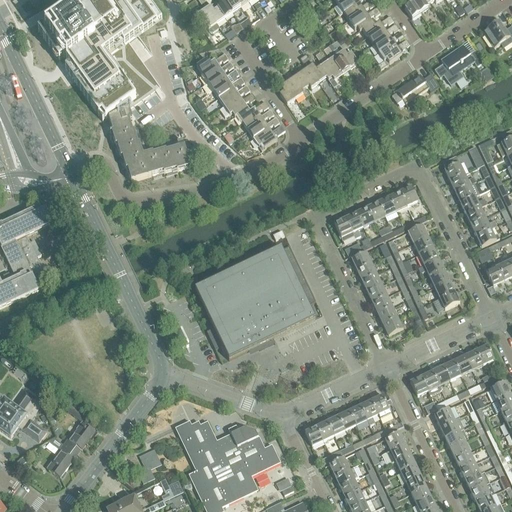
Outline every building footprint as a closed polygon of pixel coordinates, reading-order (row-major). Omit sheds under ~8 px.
[(62,15),(43,29),(48,36),(43,40),(55,55),(59,52),(64,59),(70,67),(65,70),(81,92),(83,90),(90,99),(87,101),(99,117),(101,115),(105,120),(136,99),(107,59),(157,23),(155,20),(159,16),(147,0),(91,0),(65,19),(62,15)] [(206,11),(202,14),(205,19),(209,16),(216,26),(224,21),(214,6),(210,9),(204,0),(201,0),(198,2),(201,7),(203,6),(206,11)] [(214,6),(224,21),(232,16),(225,5),(229,3),(227,0),(215,0),(218,3),(214,6)] [(232,16),(240,10),(233,0),(227,0),(229,3),(225,5),(232,16)] [(233,0),(240,10),(248,5),(244,0),(233,0)] [(368,0),(357,0),(356,1),(355,1),(350,4),(347,0),(337,7),(343,16),(353,8),(356,12),(361,9),(358,5),(363,2),(364,4),(369,0),(368,0)] [(411,22),(420,16),(413,6),(416,3),(414,0),(410,0),(409,1),(408,0),(402,0),(405,3),(405,4),(408,9),(404,11),(411,22)] [(414,0),(416,3),(413,6),(420,16),(428,11),(426,8),(430,5),(426,0),(414,0)] [(361,9),(356,12),(353,8),(343,16),(348,23),(358,16),(361,21),(367,17),(364,13),(368,10),(370,12),(374,8),(371,3),(361,9)] [(460,7),(454,11),(460,18),(465,15),(462,11),(463,11),(460,7)] [(218,29),(216,26),(209,16),(205,19),(202,14),(199,9),(195,12),(198,17),(194,20),(203,32),(206,30),(210,35),(213,35),(218,32),(218,29)] [(359,34),(362,32),(361,32),(372,24),(369,21),(374,18),(375,20),(380,16),(376,11),(367,17),(361,21),(358,16),(348,23),(354,32),(357,30),(359,34)] [(257,16),(251,20),(255,25),(260,21),(257,16)] [(374,28),(372,24),(361,32),(362,32),(367,40),(377,33),(380,37),(385,33),(382,29),(387,26),(388,28),(393,25),(389,19),(380,26),(379,25),(374,28)] [(248,22),(241,27),(245,32),(252,27),(248,22)] [(504,51),(511,45),(511,29),(511,28),(506,32),(504,30),(503,31),(498,24),(482,35),(494,51),(501,46),(504,51)] [(385,33),(380,37),(377,33),(367,40),(372,48),(382,41),(385,45),(390,42),(390,41),(387,37),(392,34),(393,36),(399,33),(395,27),(385,33)] [(236,28),(232,29),(236,36),(240,33),(236,28)] [(400,35),(390,41),(390,42),(385,45),(382,41),(372,48),(378,56),(388,49),(391,53),(396,50),(396,49),(393,45),(397,42),(399,44),(404,40),(400,35)] [(405,43),(396,49),(396,50),(391,53),(388,49),(378,56),(383,64),(377,68),(380,72),(402,58),(398,53),(401,51),(402,53),(409,48),(405,43)] [(335,59),(328,49),(338,64),(343,61),(350,71),(358,66),(351,55),(347,58),(343,53),(343,54),(336,44),(331,47),(334,53),(336,52),(339,56),(335,59)] [(332,62),(327,65),(331,70),(335,67),(342,77),(350,71),(343,61),(338,64),(328,49),(323,53),(326,58),(328,57),(332,62)] [(463,80),(459,75),(473,65),(477,70),(482,66),(474,53),(468,57),(463,49),(441,63),(443,67),(435,73),(440,81),(443,78),(450,88),(463,80)] [(324,67),(320,70),(328,82),(331,80),(333,83),(342,77),(335,67),(331,70),(327,65),(320,55),(315,58),(319,63),(320,62),(324,67)] [(196,70),(202,78),(213,71),(215,75),(220,72),(220,71),(217,67),(221,64),(223,66),(228,62),(224,57),(214,63),(209,66),(207,63),(196,70)] [(309,70),(304,73),(307,78),(312,76),(319,86),(326,81),(327,83),(328,82),(320,70),(316,73),(313,68),(312,68),(305,58),(300,62),(303,67),(305,65),(309,70)] [(229,65),(220,71),(220,72),(215,75),(213,71),(202,78),(207,86),(218,79),(220,83),(225,79),(222,75),(227,72),(228,74),(233,70),(229,65)] [(301,76),(297,79),(305,91),(308,89),(310,92),(319,86),(312,76),(307,78),(304,73),(301,68),(297,71),(301,76)] [(235,73),(225,79),(220,83),(218,79),(207,86),(213,94),(223,87),(226,91),(231,87),(238,82),(236,80),(239,78),(235,73)] [(355,73),(352,75),(358,83),(361,81),(355,73)] [(286,108),(295,102),(288,92),(292,89),(289,84),(288,84),(284,87),(281,82),(283,81),(279,76),(274,80),(281,90),(280,90),(283,95),(279,98),(286,108)] [(285,79),(288,84),(289,84),(292,89),(288,92),(295,102),(303,97),(301,94),(305,91),(297,79),(292,82),(288,77),(285,79)] [(396,107),(401,103),(405,107),(428,91),(430,95),(438,90),(430,77),(422,82),(419,78),(395,94),(396,95),(391,99),(396,107)] [(238,82),(231,87),(226,91),(223,87),(213,94),(218,102),(229,94),(231,98),(236,95),(241,92),(239,90),(244,86),(240,81),(238,82)] [(192,84),(186,88),(190,94),(195,90),(192,84)] [(245,89),(241,92),(236,95),(231,98),(229,94),(218,102),(224,110),(234,103),(236,106),(241,103),(238,99),(243,96),(244,97),(249,94),(245,89)] [(251,97),(241,103),(236,106),(234,103),(224,110),(229,118),(232,116),(234,120),(237,118),(236,118),(247,111),(244,107),(248,104),(250,105),(255,102),(251,97)] [(202,103),(196,107),(201,114),(206,109),(202,103)] [(249,115),(247,111),(236,118),(237,118),(242,126),(252,119),(255,122),(259,119),(257,115),(261,112),(263,114),(268,111),(264,105),(254,112),(254,111),(249,115)] [(128,110),(109,119),(113,133),(110,134),(110,135),(112,135),(116,147),(117,147),(121,159),(122,159),(126,170),(126,172),(128,171),(131,182),(131,184),(152,178),(164,174),(164,176),(177,172),(177,173),(190,170),(190,171),(191,171),(186,153),(183,143),(177,145),(179,150),(166,153),(166,152),(163,153),(153,156),(153,154),(143,157),(140,145),(138,146),(134,133),(133,133),(130,122),(133,121),(130,113),(129,113),(128,110)] [(260,120),(259,119),(255,122),(252,119),(242,126),(247,133),(258,126),(260,130),(265,127),(262,123),(267,120),(268,122),(273,118),(270,113),(260,120)] [(265,128),(265,127),(260,130),(258,126),(247,133),(252,142),(263,134),(266,138),(270,135),(268,131),(273,128),(274,130),(279,126),(275,121),(265,128)] [(271,135),(270,135),(266,138),(263,134),(252,142),(259,150),(261,149),(264,152),(276,144),(273,139),(276,137),(277,139),(284,134),(280,129),(271,135)] [(511,131),(501,137),(505,144),(511,140),(511,131)] [(500,146),(506,158),(511,155),(511,140),(505,144),(500,146)] [(177,145),(162,149),(163,153),(166,152),(166,153),(179,150),(177,145)] [(475,150),(468,153),(472,161),(479,158),(475,150)] [(482,157),(487,167),(491,165),(486,154),(482,157)] [(477,171),(479,170),(484,168),(479,158),(472,161),(477,171)] [(487,167),(492,178),(497,176),(497,175),(493,168),(491,165),(487,167)] [(444,173),(450,185),(465,178),(459,166),(444,173)] [(479,170),(485,181),(489,179),(484,168),(479,170)] [(492,178),(497,189),(502,187),(497,176),(492,178)] [(467,182),(465,178),(450,185),(455,196),(474,187),(474,186),(476,185),(473,179),(467,182)] [(495,190),(489,179),(485,181),(490,193),(495,190)] [(479,197),(474,187),(455,196),(461,207),(475,200),(475,199),(479,197)] [(497,189),(502,199),(507,197),(502,187),(497,189)] [(411,189),(399,195),(407,210),(418,204),(411,189)] [(490,193),(495,203),(500,201),(495,190),(490,193)] [(399,195),(389,200),(396,215),(407,210),(399,195)] [(502,199),(508,211),(511,208),(511,207),(507,197),(502,199)] [(389,200),(378,205),(385,220),(396,215),(389,200)] [(478,204),(475,200),(461,207),(466,217),(480,210),(486,207),(484,201),(478,204)] [(505,212),(500,201),(495,203),(501,214),(505,212)] [(378,205),(367,210),(374,225),(385,220),(378,205)] [(0,311),(40,293),(36,285),(46,280),(37,260),(42,258),(35,243),(29,246),(26,239),(53,226),(46,210),(41,212),(39,207),(33,210),(33,211),(2,226),(1,225),(0,225),(0,249),(13,277),(0,282),(0,311)] [(367,210),(356,215),(363,230),(374,225),(367,210)] [(466,217),(471,228),(486,221),(480,210),(466,217)] [(501,214),(506,225),(511,223),(505,212),(501,214)] [(358,233),(363,230),(356,215),(345,220),(352,235),(355,241),(361,238),(358,233)] [(425,218),(414,224),(416,228),(427,223),(425,218)] [(341,241),(352,235),(345,220),(334,226),(341,241)] [(488,226),(486,221),(471,228),(476,239),(491,232),(497,229),(494,223),(488,226)] [(414,224),(403,229),(405,234),(416,228),(414,224)] [(390,227),(379,232),(382,238),(393,233),(390,227)] [(408,235),(413,247),(428,240),(423,228),(408,235)] [(394,239),(405,234),(403,229),(392,234),(394,239)] [(494,238),(491,232),(476,239),(481,250),(499,241),(497,237),(494,238)] [(285,239),(282,233),(273,237),(276,243),(285,239)] [(383,244),(394,239),(392,234),(381,239),(383,244)] [(372,249),(383,244),(381,239),(370,244),(372,249)] [(413,247),(419,258),(433,251),(428,240),(413,247)] [(509,240),(499,245),(501,249),(511,244),(509,240)] [(370,244),(359,250),(361,254),(372,249),(370,244)] [(389,247),(393,257),(397,254),(393,245),(389,247)] [(499,245),(488,250),(490,255),(501,249),(499,245)] [(381,248),(386,260),(390,258),(385,246),(381,248)] [(350,260),(361,254),(359,250),(358,248),(347,253),(350,260)] [(198,290),(194,291),(212,328),(213,331),(208,333),(206,334),(211,344),(215,353),(222,350),(227,359),(228,362),(257,349),(259,353),(275,345),(273,342),(276,340),(301,328),(315,322),(308,307),(315,304),(306,286),(300,273),(289,249),(287,250),(282,252),(281,251),(277,252),(273,254),(251,265),(245,268),(229,275),(201,288),(198,290)] [(479,260),(490,255),(488,250),(477,255),(479,260)] [(419,258),(424,269),(439,262),(433,251),(419,258)] [(393,257),(398,268),(403,265),(397,254),(393,257)] [(351,262),(357,274),(372,267),(366,255),(351,262)] [(395,269),(390,258),(386,260),(391,271),(395,269)] [(502,266),(497,269),(504,284),(511,279),(511,273),(506,261),(506,260),(500,262),(502,266)] [(424,269),(429,279),(444,272),(439,262),(424,269)] [(398,268),(403,279),(408,277),(403,265),(398,268)] [(493,289),(504,284),(497,269),(495,266),(491,268),(493,271),(485,274),(493,289)] [(357,274),(362,285),(377,278),(372,267),(357,274)] [(400,280),(395,269),(391,271),(396,282),(400,280)] [(429,279),(434,290),(449,283),(444,272),(429,279)] [(403,279),(408,289),(413,287),(408,277),(403,279)] [(362,285),(368,296),(382,289),(377,278),(362,285)] [(405,291),(400,280),(396,282),(401,293),(405,291)] [(434,290),(439,301),(454,294),(449,283),(434,290)] [(408,289),(413,300),(418,298),(413,287),(408,289)] [(368,296),(373,307),(387,299),(382,289),(368,296)] [(410,302),(405,291),(401,293),(406,304),(410,302)] [(460,306),(454,294),(439,301),(445,313),(460,306)] [(413,300),(418,311),(423,309),(418,298),(413,300)] [(373,307),(378,317),(393,310),(387,299),(373,307)] [(415,313),(410,302),(406,304),(411,315),(415,313)] [(428,321),(423,309),(418,311),(418,312),(424,323),(428,321)] [(378,317),(383,328),(398,321),(393,310),(378,317)] [(420,322),(415,313),(411,315),(415,324),(420,322)] [(403,333),(398,321),(383,328),(388,340),(403,333)] [(302,336),(305,343),(331,333),(328,325),(302,336)] [(487,348),(476,353),(483,368),(494,363),(487,348)] [(476,353),(465,358),(472,373),(483,368),(476,353)] [(465,358),(454,363),(462,378),(472,373),(465,358)] [(454,363),(443,369),(450,384),(462,378),(454,363)] [(443,369),(432,374),(440,389),(450,384),(443,369)] [(441,393),(440,389),(432,374),(421,379),(429,394),(431,398),(441,393)] [(500,377),(490,382),(492,387),(503,382),(500,377)] [(417,400),(429,394),(421,379),(410,385),(417,400)] [(490,382),(479,387),(481,392),(492,387),(490,382)] [(490,392),(496,403),(510,397),(505,386),(490,392)] [(468,393),(471,397),(481,392),(479,387),(468,393)] [(459,403),(471,397),(468,393),(457,398),(459,403)] [(0,432),(11,440),(19,429),(23,432),(22,433),(39,445),(47,434),(30,422),(26,419),(27,417),(37,403),(25,394),(15,409),(4,401),(3,403),(1,401),(0,400),(0,432)] [(496,403),(501,414),(511,409),(511,400),(510,397),(496,403)] [(383,398),(371,403),(378,418),(380,422),(392,417),(383,398)] [(449,408),(459,403),(457,398),(446,403),(449,408)] [(471,401),(476,413),(480,411),(475,399),(471,401)] [(372,421),(378,418),(371,403),(361,408),(368,423),(367,423),(369,428),(375,426),(372,421)] [(446,403),(435,408),(438,413),(449,408),(446,403)] [(463,405),(468,416),(473,414),(468,403),(463,405)] [(84,418),(71,408),(67,413),(80,423),(84,418)] [(357,428),(367,423),(368,423),(361,408),(350,413),(357,428)] [(428,417),(438,413),(435,408),(426,413),(428,417)] [(511,409),(501,414),(506,425),(511,422),(511,409)] [(440,430),(459,421),(460,420),(454,410),(435,419),(440,430)] [(476,413),(481,424),(486,422),(480,411),(476,413)] [(350,413),(338,419),(345,434),(357,428),(350,413)] [(479,425),(473,414),(468,416),(474,427),(479,425)] [(338,419),(328,424),(335,439),(345,434),(338,419)] [(445,441),(460,434),(464,432),(459,421),(440,430),(445,441)] [(487,434),(491,432),(486,422),(481,424),(487,434)] [(511,435),(511,436),(511,435),(511,422),(506,425),(502,426),(507,437),(511,435)] [(55,424),(51,426),(57,439),(58,439),(62,435),(61,434),(62,430),(55,424)] [(189,424),(175,431),(196,474),(188,478),(204,511),(222,511),(229,508),(229,507),(256,494),(258,494),(251,479),(278,466),(279,467),(281,466),(272,448),(265,451),(259,439),(258,440),(255,434),(244,431),(239,434),(236,429),(228,432),(231,438),(217,444),(208,425),(193,432),(189,424)] [(328,424),(317,429),(324,444),(335,439),(328,424)] [(479,438),(484,436),(479,425),(474,427),(479,438)] [(72,436),(64,448),(76,456),(79,452),(81,453),(94,435),(82,426),(74,437),(72,436)] [(396,427),(385,432),(387,437),(398,431),(396,427)] [(313,449),(324,444),(317,429),(306,434),(313,449)] [(385,432),(375,437),(377,442),(387,437),(385,432)] [(487,434),(492,445),(496,443),(491,432),(487,434)] [(445,441),(450,452),(465,445),(460,434),(445,441)] [(385,442),(391,454),(405,447),(400,435),(385,442)] [(484,436),(479,438),(484,449),(489,447),(484,436)] [(365,447),(377,442),(375,437),(363,443),(365,447)] [(354,453),(365,447),(363,443),(352,448),(354,453)] [(492,445),(497,456),(501,454),(496,443),(492,445)] [(72,462),(76,456),(64,448),(63,448),(57,444),(48,450),(57,456),(55,460),(56,461),(53,465),(52,465),(47,472),(60,482),(74,463),(72,462)] [(450,452),(455,462),(470,456),(465,445),(450,452)] [(391,467),(396,464),(411,457),(405,447),(391,454),(386,456),(391,467)] [(484,449),(489,460),(494,457),(489,447),(484,449)] [(354,453),(352,448),(341,453),(344,458),(354,453)] [(139,474),(144,485),(156,480),(152,471),(163,466),(156,450),(140,457),(146,471),(139,474)] [(361,460),(363,465),(368,463),(363,452),(355,456),(357,462),(361,460)] [(334,462),(344,458),(341,453),(332,458),(334,462)] [(497,456),(502,467),(506,465),(501,454),(497,456)] [(455,462),(461,473),(475,466),(470,456),(455,462)] [(396,464),(401,475),(416,468),(411,457),(396,464)] [(489,460),(494,470),(499,468),(494,457),(489,460)] [(323,467),(334,462),(332,458),(321,463),(323,467)] [(330,468),(335,479),(350,472),(344,461),(330,468)] [(373,474),(368,463),(363,465),(369,476),(373,474)] [(502,467),(507,477),(511,475),(506,465),(502,467)] [(480,477),(475,466),(461,473),(466,484),(484,475),(480,477)] [(401,475),(406,486),(421,479),(416,468),(401,475)] [(504,479),(499,468),(494,470),(499,481),(504,479)] [(354,469),(350,472),(335,479),(340,490),(355,483),(360,480),(354,469)] [(379,485),(373,474),(369,476),(374,487),(379,485)] [(466,484),(471,495),(489,486),(484,475),(466,484)] [(369,476),(365,478),(370,489),(374,487),(369,476)] [(406,486),(411,497),(426,490),(421,479),(406,486)] [(510,490),(504,479),(499,481),(505,492),(510,490)] [(165,482),(160,484),(166,497),(171,494),(168,488),(165,482)] [(178,483),(168,488),(171,494),(174,500),(183,495),(178,483)] [(340,490),(345,501),(360,494),(355,483),(340,490)] [(189,484),(183,487),(186,493),(192,490),(189,484)] [(384,496),(379,485),(374,487),(379,498),(384,496)] [(494,497),(489,486),(471,495),(476,506),(491,499),(494,497)] [(291,489),(282,493),(284,498),(293,493),(291,489)] [(411,497),(417,508),(432,501),(426,490),(411,497)] [(166,497),(162,499),(163,503),(164,504),(173,500),(174,500),(171,494),(166,497)] [(345,501),(350,511),(365,504),(360,494),(345,501)] [(389,507),(384,496),(379,498),(385,509),(389,507)] [(476,506),(479,511),(490,511),(496,510),(491,499),(476,506)] [(141,511),(137,502),(135,503),(134,500),(125,504),(126,505),(120,508),(110,511),(141,511)] [(417,508),(418,511),(435,511),(437,511),(432,501),(417,508)]
